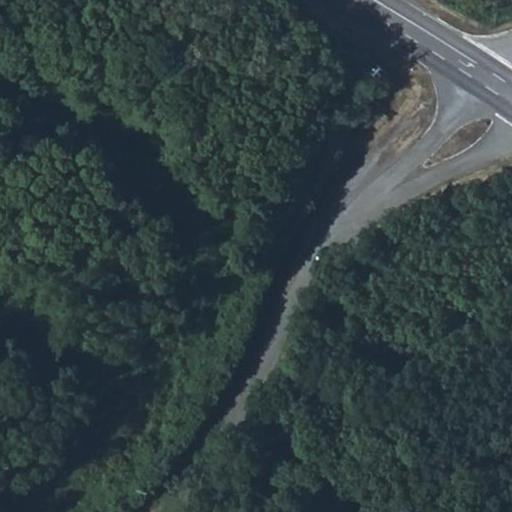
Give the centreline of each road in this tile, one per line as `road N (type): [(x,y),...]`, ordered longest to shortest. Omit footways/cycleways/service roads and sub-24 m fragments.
road 1 (unclassified): [(503,103),(386,187),(338,238),(307,280),(215,462),(177,511)]
road 2 (secondary): [(329,0),(503,103)]
road 3 (secondary): [(357,0),(489,79),(511,84)]
road 4 (secondary): [(511,80),(385,0)]
